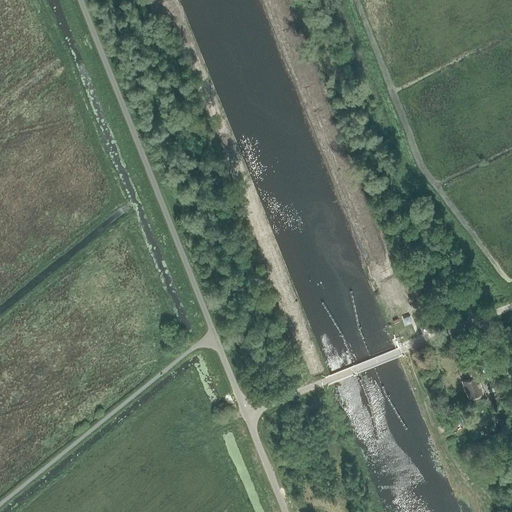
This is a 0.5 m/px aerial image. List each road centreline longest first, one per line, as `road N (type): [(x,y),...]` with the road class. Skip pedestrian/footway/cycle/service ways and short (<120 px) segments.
road 1 (unclassified): [(257,420),(238,399),(79,0)]
road 2 (track): [(269,0),(374,267),(413,310),(426,340)]
road 3 (track): [(165,0),(289,307)]
road 4 (unclassified): [(257,420),(269,404),(511,306)]
